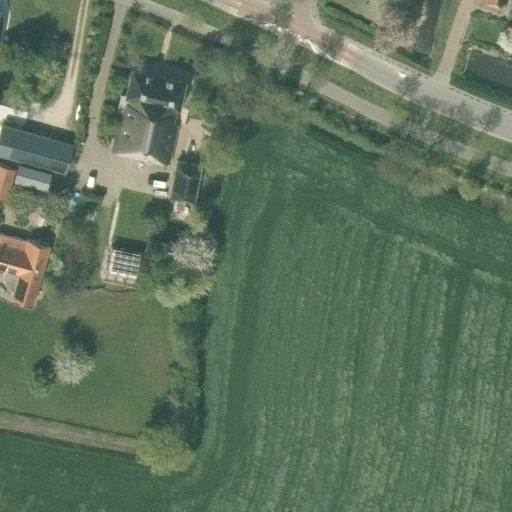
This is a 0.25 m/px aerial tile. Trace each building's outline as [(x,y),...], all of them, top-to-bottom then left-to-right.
[(121,111),(111,150),(128,154),(128,155),(168,164),(177,125),(171,124),(175,107),(179,108),(185,82),(132,69),(126,95),(121,94),(117,110),(121,111)] [(73,144),(1,124),(0,127),(0,152),(65,171),(73,144)] [(175,160),(168,196),(194,201),(201,165),(175,160)] [(14,179),(46,188),(51,170),(18,161),(14,179)] [(0,197),(5,199),(14,168),(0,164),(0,197)] [(32,304),(39,280),(49,245),(27,239),(26,240),(0,232),(0,269),(4,271),(3,273),(3,278),(4,281),(5,283),(6,284),(6,285),(7,286),(9,287),(11,289),(12,290),(10,298),(32,304)]
